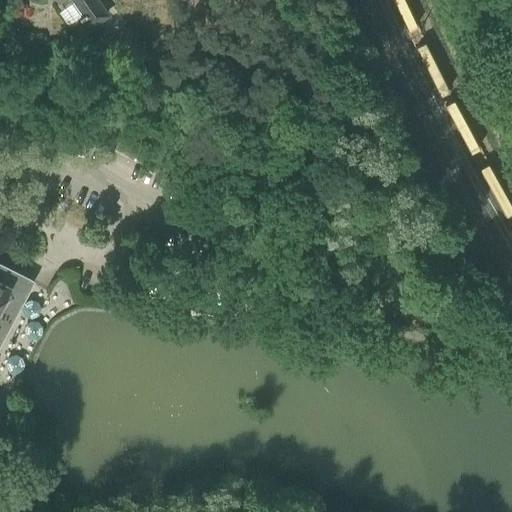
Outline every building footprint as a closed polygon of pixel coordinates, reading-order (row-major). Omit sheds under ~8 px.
[(93,25),(110,13),(100,0),(74,0),(84,13),(79,16),(81,19),(86,16),(93,25)] [(126,27),(122,42),(137,45),(141,30),(126,27)] [(101,32),(96,44),(114,52),(118,40),(101,32)] [(242,257),(224,253),(222,263),(240,267),(242,257)] [(0,334),(29,280),(0,265),(0,334)]
